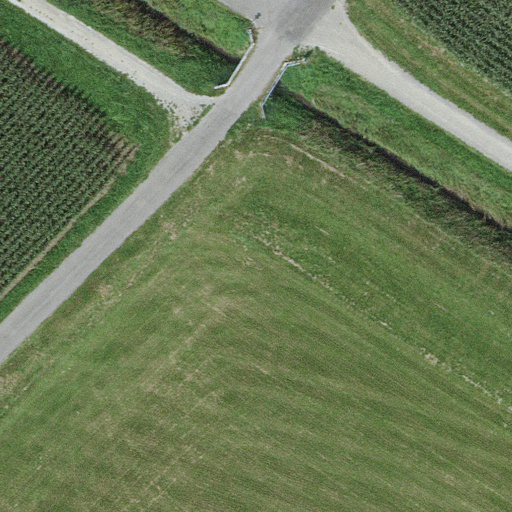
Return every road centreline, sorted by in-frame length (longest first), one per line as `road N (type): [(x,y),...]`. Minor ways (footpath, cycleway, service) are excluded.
road 1 (unclassified): [(312,0),(246,97),(0,345)]
road 2 (track): [(511,153),(297,17)]
road 3 (track): [(218,126),(27,0)]
